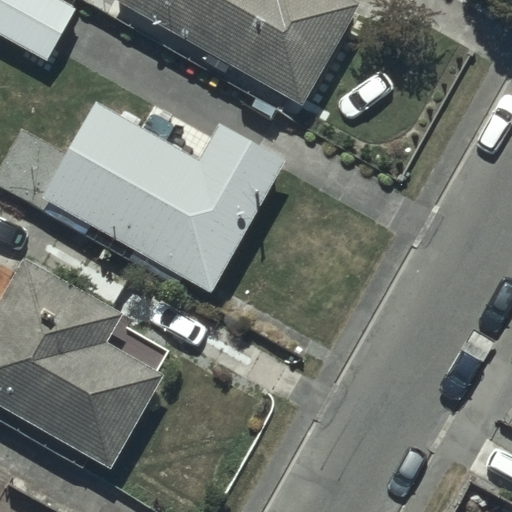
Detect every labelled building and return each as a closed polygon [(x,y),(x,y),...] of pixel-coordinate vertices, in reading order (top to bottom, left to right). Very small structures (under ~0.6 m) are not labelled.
[(75,1),(73,0),(0,0),(0,31),(46,56),(75,1)] [(127,0),(302,97),(355,0),(127,0)] [(198,153),(95,94),(40,190),(211,287),(286,156),(218,118),(198,153)] [(122,307),(24,253),(0,295),(0,401),(110,462),(163,366),(107,335),(122,307)] [(0,511),(3,511),(0,510),(0,492),(10,474),(0,467),(0,511)]
